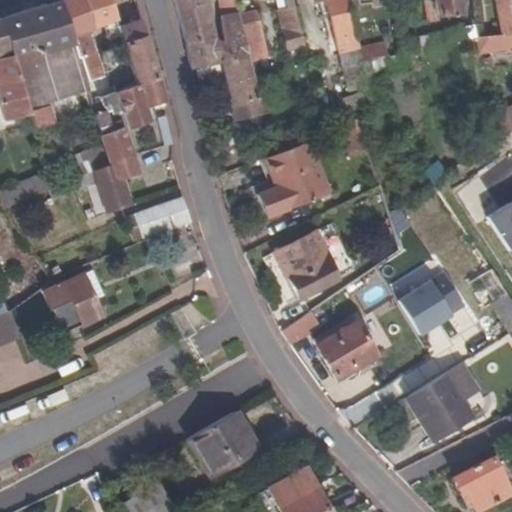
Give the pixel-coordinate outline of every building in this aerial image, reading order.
[(88,87),(86,81),(61,0),(2,18),(13,56),(27,106),(88,87)] [(109,0),(61,0),(86,81),(102,75),(93,52),(95,51),(88,31),(101,26),(107,39),(121,35),(119,30),(109,0)] [(172,0),(175,10),(207,3),(206,0),(172,0)] [(221,42),(214,39),(207,3),(175,10),(191,70),(221,63),(236,120),(270,113),(265,96),(260,97),(258,92),(251,61),(238,14),(233,0),(218,0),(221,18),(222,40),(221,42)] [(323,1),(348,91),(368,86),(362,61),(359,48),(347,0),(314,0),(315,3),(323,1)] [(424,0),(428,22),(439,20),(439,17),(465,14),(463,0),(424,0)] [(511,34),(511,0),(494,0),(501,35),(501,36),(511,34)] [(303,49),(293,7),(278,10),(287,52),(303,49)] [(256,11),(238,14),(251,61),(268,57),(256,11)] [(2,18),(0,18),(0,59),(13,56),(2,18)] [(124,44),(138,84),(145,105),(163,98),(141,22),(119,30),(121,35),(124,44)] [(464,41),(476,39),(473,26),(462,29),(464,41)] [(458,29),(419,37),(421,49),(450,44),(461,42),(458,29)] [(511,34),(501,36),(501,35),(478,39),(480,53),(511,48),(511,34)] [(400,53),(407,52),(405,40),(401,41),(398,41),(400,53)] [(138,84),(124,44),(100,52),(114,92),(138,84)] [(362,61),(385,56),(383,44),(359,48),(362,61)] [(29,112),(27,106),(13,56),(0,59),(0,104),(4,121),(30,115),(29,112)] [(150,119),(145,105),(138,84),(114,92),(98,97),(101,107),(109,104),(111,113),(120,110),(126,127),(150,119)] [(511,105),(489,117),(497,140),(511,132),(511,105)] [(54,123),(49,106),(29,112),(30,115),(34,130),(54,123)] [(94,114),(109,162),(91,170),(95,181),(104,207),(112,207),(128,200),(120,177),(125,175),(137,171),(124,134),(122,127),(112,129),(111,125),(107,112),(103,112),(94,114)] [(170,137),(166,116),(158,118),(163,140),(170,137)] [(163,140),(166,146),(172,144),(170,137),(163,140)] [(279,185),(276,186),(253,195),(262,219),(327,194),(305,141),(281,150),(263,157),(272,178),(276,177),(279,185)] [(259,159),(268,180),(272,178),(263,157),(259,159)] [(436,160),(419,172),(430,187),(447,175),(436,160)] [(485,168),(487,164),(473,174),(474,176),(476,176),(477,174),(481,172),(485,168)] [(75,190),(95,181),(91,170),(70,179),(75,190)] [(473,174),(451,189),(499,263),(511,254),(511,227),(499,233),(487,213),(498,206),(477,174),(476,176),(474,176),(473,174)] [(128,200),(132,198),(125,175),(120,177),(128,200)] [(4,207),(39,192),(36,179),(0,188),(0,198),(2,204),(4,207)] [(51,200),(75,190),(70,179),(49,188),(46,189),(51,200)] [(190,222),(182,197),(134,214),(141,238),(190,222)] [(132,241),(141,238),(134,214),(124,217),(132,241)] [(338,280),(314,232),(274,253),(298,300),(338,280)] [(489,304),(508,333),(511,330),(511,302),(490,268),(478,276),(494,301),(489,304)] [(100,316),(81,274),(42,292),(62,333),(100,316)] [(416,334),(450,315),(427,276),(393,295),(416,334)] [(22,301),(15,286),(0,292),(0,297),(6,312),(9,311),(22,301)] [(189,336),(206,324),(190,301),(173,313),(189,336)] [(0,343),(20,336),(9,311),(6,312),(0,314),(0,343)] [(320,327),(311,312),(282,332),(291,344),(320,327)] [(375,355),(355,321),(314,346),(335,380),(353,369),(358,376),(370,368),(366,361),(375,355)] [(425,421),(420,424),(432,443),(472,417),(445,373),(408,396),(425,421)] [(404,398),(420,424),(425,421),(408,396),(404,398)] [(209,478),(259,448),(236,410),(186,440),(209,478)] [(511,493),(491,457),(452,478),(461,495),(466,493),(476,511),(511,493)] [(306,467),(257,494),(266,511),(316,511),(326,506),(306,467)] [(173,511),(174,511),(158,484),(112,510),(112,511),(173,511)]
